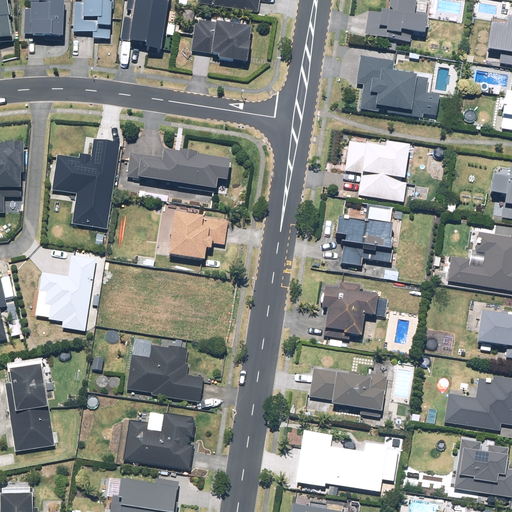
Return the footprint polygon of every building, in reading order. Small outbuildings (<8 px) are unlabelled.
[(0,0),(0,45),(12,43),(8,23),(12,22),(9,7),(11,6),(10,0),(0,0)] [(62,0),(30,0),(29,41),(65,42),(66,5),(63,5),(62,0)] [(85,0),(85,6),(75,5),(73,35),(92,36),(91,42),(111,43),(112,4),(108,4),(107,0),(85,0)] [(155,0),(126,0),(118,45),(147,50),(155,0)] [(198,0),(197,5),(257,14),(259,0),(198,0)] [(411,36),(427,37),(429,1),(397,0),(397,4),(390,4),(389,17),(365,16),(364,40),(387,41),(387,51),(396,52),(396,43),(411,44),(411,36)] [(217,60),(216,64),(247,68),(249,47),(248,47),(249,32),(217,28),(217,25),(200,23),(199,26),(194,25),(191,53),(203,55),(203,58),(217,60)] [(498,113),(496,133),(511,134),(511,102),(503,102),(502,113),(498,113)] [(108,233),(120,147),(92,143),(90,159),(80,157),(79,162),(58,159),(53,193),(77,197),(73,228),(108,233)] [(385,149),(348,144),(344,174),(362,176),(359,198),(403,204),(406,185),(403,185),(408,150),(385,147),(385,149)] [(24,179),(25,151),(0,149),(0,215),(6,216),(7,194),(21,194),(21,179),(24,179)] [(129,156),(126,179),(138,180),(138,185),(214,194),(215,185),(225,186),(227,164),(197,161),(197,157),(164,153),(164,160),(129,156)] [(507,185),(492,183),(490,199),(505,200),(503,221),(511,221),(511,172),(508,172),(507,185)] [(459,201),(445,200),(444,216),(458,217),(459,201)] [(174,218),(168,260),(203,265),(205,254),(210,255),(211,247),(224,249),(228,224),(201,220),(201,223),(174,218)] [(347,227),(348,225),(343,225),(343,226),(338,225),(335,243),(345,244),(345,248),(341,248),(341,250),(344,250),(341,268),(361,271),(362,263),(390,267),(392,255),(390,254),(391,246),(390,246),(392,231),(365,227),(364,229),(347,227)] [(165,236),(168,236),(171,234),(171,231),(169,228),(166,228),(163,230),(163,233),(165,236)] [(449,258),(446,284),(511,293),(511,240),(478,236),(475,253),(486,254),(483,269),(469,267),(470,261),(449,258)] [(95,334),(105,256),(83,253),(82,260),(74,259),(71,280),(44,277),(42,293),(35,292),(31,319),(64,323),(63,330),(95,334)] [(0,341),(7,339),(0,313),(16,309),(13,298),(6,300),(1,280),(0,280),(0,341)] [(327,314),(324,334),(343,336),(343,340),(361,342),(364,320),(374,322),(377,302),(358,299),(359,288),(340,286),(339,296),(324,294),(322,313),(327,314)] [(511,320),(481,317),(477,352),(490,354),(491,351),(505,352),(504,362),(511,362),(511,320)] [(151,398),(199,406),(203,381),(186,378),(188,367),(185,366),(187,353),(168,350),(168,351),(151,348),(149,360),(131,358),(126,392),(151,396),(151,398)] [(104,375),(105,360),(93,359),(92,374),(104,375)] [(387,376),(367,373),(367,376),(313,369),(309,396),(331,400),(331,404),(382,411),(387,376)] [(5,387),(15,455),(54,449),(43,371),(8,376),(10,387),(5,387)] [(474,400),(448,397),(445,425),(499,432),(500,426),(511,427),(511,381),(492,379),(492,383),(476,381),(474,400)] [(188,445),(189,439),(192,439),(194,427),(191,427),(192,422),(165,417),(162,436),(146,434),(147,427),(130,424),(124,462),(188,472),(192,449),(186,448),(186,445),(188,445)] [(380,492),(385,455),(330,446),(332,435),(303,430),(296,482),(325,486),(325,484),(380,492)] [(479,444),(460,442),(455,490),(466,492),(466,496),(511,501),(511,472),(507,472),(509,451),(487,449),(486,457),(478,456),(479,444)] [(176,511),(177,507),(175,507),(178,486),(156,483),(155,492),(145,490),(146,485),(124,482),(123,486),(120,486),(118,501),(112,500),(110,511),(176,511)] [(33,511),(33,492),(0,493),(0,511),(37,511),(33,511)]
